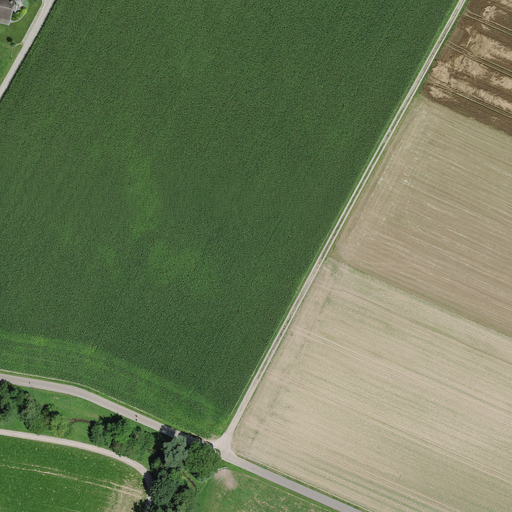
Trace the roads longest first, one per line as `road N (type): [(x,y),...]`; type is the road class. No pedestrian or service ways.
road 1 (track): [(464,0),(219,454)]
road 2 (track): [(0,376),(102,398),(219,454)]
road 3 (track): [(145,511),(148,474),(122,457),(0,432)]
road 4 (track): [(219,454),(352,511)]
